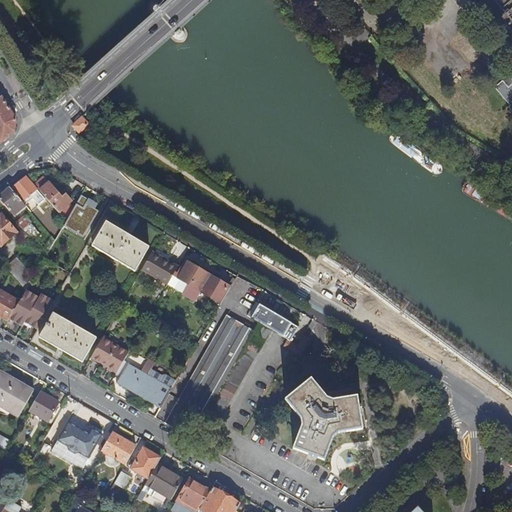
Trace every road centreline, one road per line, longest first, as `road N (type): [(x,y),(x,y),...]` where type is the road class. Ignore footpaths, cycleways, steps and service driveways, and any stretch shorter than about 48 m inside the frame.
road 1 (tertiary): [(44,132),(62,158),(473,397)]
road 2 (residential): [(0,342),(294,511)]
road 3 (residential): [(303,0),(431,123),(511,172)]
road 4 (secondary): [(44,132),(192,0)]
road 5 (residential): [(347,511),(473,397)]
